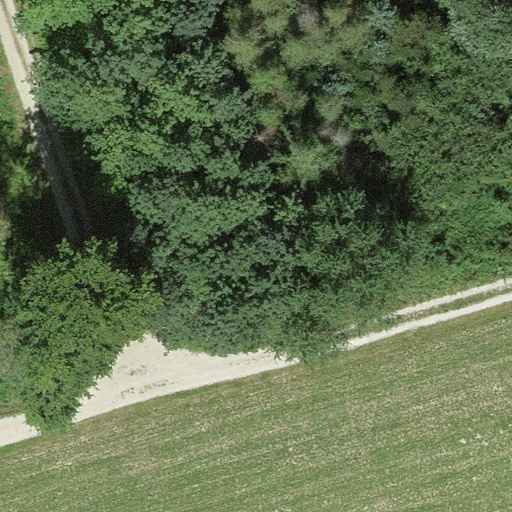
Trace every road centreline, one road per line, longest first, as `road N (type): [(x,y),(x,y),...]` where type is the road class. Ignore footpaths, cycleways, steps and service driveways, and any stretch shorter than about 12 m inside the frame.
road 1 (track): [(0,15),(135,387)]
road 2 (track): [(511,278),(135,387)]
road 3 (track): [(135,387),(0,432)]
